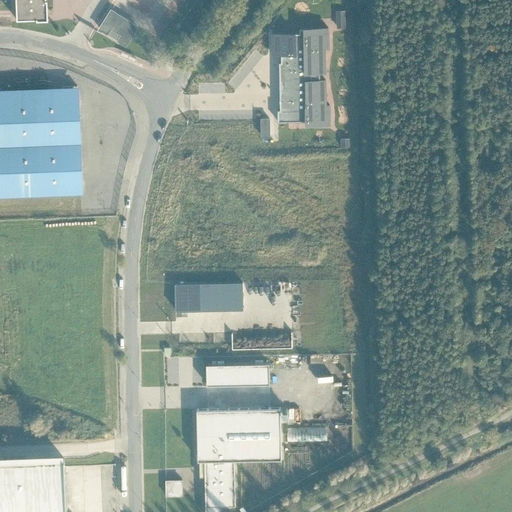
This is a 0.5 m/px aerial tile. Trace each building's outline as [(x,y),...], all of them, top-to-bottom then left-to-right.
[(15,0),(16,21),(36,21),(36,22),(48,22),(47,1),(46,1),(45,0),(15,0)] [(124,48),(137,28),(109,10),(96,30),(124,48)] [(345,12),(336,12),(336,29),(346,29),(345,12)] [(283,64),(279,64),(281,108),(279,108),(279,120),(306,119),(306,124),(330,123),(330,104),(327,104),(326,78),(321,78),(321,70),(326,70),(325,46),(328,46),(327,27),(301,28),(302,32),(274,33),(275,52),(282,52),(283,64)] [(0,94),(0,194),(81,192),(77,91),(0,94)] [(270,138),(269,120),(260,120),(260,139),(270,138)] [(349,139),(340,139),(341,148),(350,148),(349,139)] [(126,236),(128,224),(121,223),(119,235),(126,236)] [(266,361),(202,362),(203,382),(266,381),(266,361)] [(197,447),(197,448),(198,448),(198,460),(199,460),(204,459),(205,467),(203,467),(203,473),(205,473),(205,476),(206,511),(205,511),(220,511),(221,505),(235,505),(234,459),(282,458),(281,406),(197,408),(197,420),(197,421),(198,447),(197,447)] [(117,511),(117,454),(0,457),(0,511),(117,511)] [(181,479),(165,479),(165,494),(182,494),(181,479)]
